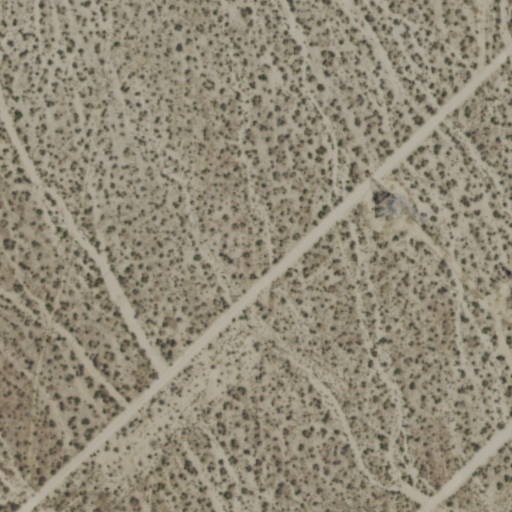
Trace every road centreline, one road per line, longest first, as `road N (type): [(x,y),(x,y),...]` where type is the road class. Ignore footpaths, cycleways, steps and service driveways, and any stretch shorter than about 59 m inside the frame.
road 1 (track): [(511,52),(29,511)]
road 2 (track): [(423,511),(511,427)]
